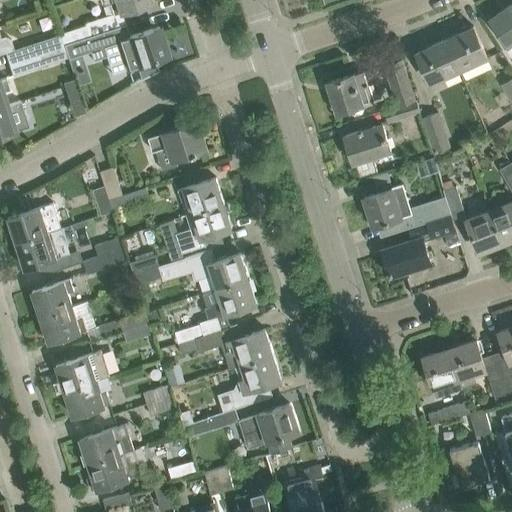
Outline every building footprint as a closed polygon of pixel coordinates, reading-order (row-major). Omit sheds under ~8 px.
[(150,0),(99,0),(100,3),(110,4),(113,14),(151,2),(150,0)] [(489,19),(500,35),(507,46),(511,42),(511,10),(508,5),(489,19)] [(122,12),(60,32),(64,44),(126,24),(122,12)] [(126,24),(64,44),(73,72),(83,68),(79,55),(90,51),(93,60),(107,56),(104,47),(116,43),(125,70),(126,69),(168,55),(159,26),(129,36),(126,24)] [(473,26),(445,38),(460,70),(488,57),(473,26)] [(60,32),(31,41),(35,54),(64,44),(60,32)] [(0,53),(13,49),(10,38),(4,36),(0,36),(0,53)] [(417,51),(425,69),(431,83),(460,70),(445,38),(417,51)] [(64,44),(35,54),(39,66),(67,56),(68,56),(64,44)] [(385,65),(398,105),(415,100),(402,60),(385,65)] [(358,89),(368,85),(363,71),(327,82),(337,112),(350,108),(352,113),(355,115),(362,113),(364,109),(363,104),(358,89)] [(0,78),(0,106),(8,104),(4,91),(10,89),(6,77),(0,78)] [(511,77),(503,84),(511,97),(511,77)] [(75,79),(64,82),(74,116),(85,112),(75,79)] [(415,100),(398,105),(384,110),(388,122),(419,112),(415,100)] [(8,104),(0,106),(0,135),(24,128),(16,102),(8,104)] [(435,152),(451,147),(439,112),(423,117),(435,152)] [(148,137),(153,151),(170,146),(174,159),(192,153),(193,155),(198,154),(197,152),(207,149),(198,121),(148,137)] [(362,129),(362,128),(359,129),(360,130),(344,135),(353,163),(355,162),(359,177),(377,171),(373,157),(391,151),(387,139),(382,123),(362,129)] [(511,201),(491,210),(504,242),(511,238),(511,162),(500,169),(511,190),(511,201)] [(100,171),(105,185),(109,199),(123,194),(113,166),(100,171)] [(390,180),(387,172),(374,176),(376,185),(390,180)] [(224,203),(216,177),(178,189),(182,203),(186,215),(193,213),(224,203)] [(410,206),(403,183),(391,187),(392,188),(364,197),(373,226),(385,222),(389,233),(451,213),(445,196),(410,206)] [(113,211),(112,210),(109,199),(105,185),(93,189),(101,214),(113,211)] [(453,219),(465,215),(456,185),(444,189),(453,219)] [(123,194),(109,199),(112,210),(150,198),(146,186),(123,194)] [(8,217),(16,241),(39,234),(60,227),(51,203),(8,217)] [(232,228),(224,203),(193,213),(197,226),(176,233),(183,252),(206,245),(203,237),(232,228)] [(467,219),(472,232),(480,251),(504,242),(491,210),(467,219)] [(413,240),(401,244),(382,250),(391,281),(407,276),(405,270),(432,262),(427,246),(417,249),(415,242),(445,233),(449,247),(460,244),(456,229),(452,216),(409,229),(413,240)] [(67,239),(64,240),(60,227),(39,234),(16,241),(25,268),(64,255),(63,254),(71,252),(67,239)] [(96,245),(100,256),(125,248),(121,237),(96,245)] [(125,248),(100,256),(84,261),(88,273),(129,260),(125,248)] [(133,274),(137,285),(162,277),(163,279),(192,271),(194,279),(206,276),(207,277),(212,276),(217,288),(228,285),(249,278),(240,252),(216,260),(212,248),(159,265),(133,274)] [(129,261),(133,274),(159,265),(155,253),(129,261)] [(32,291),(40,315),(73,304),(68,291),(74,289),(71,278),(32,291)] [(174,331),(178,344),(198,338),(204,336),(217,332),(231,327),(230,326),(226,313),(257,303),(249,278),(228,285),(217,288),(210,291),(214,303),(204,306),(208,318),(199,321),(200,322),(174,331)] [(73,304),(40,315),(49,342),(88,329),(88,330),(96,327),(87,300),(73,305),(73,304)] [(150,322),(162,318),(158,307),(147,311),(150,322)] [(145,310),(120,318),(98,325),(102,336),(124,329),(148,321),(145,310)] [(148,321),(124,329),(127,341),(152,333),(148,321)] [(230,326),(231,327),(217,332),(204,336),(198,338),(201,348),(202,351),(221,345),(230,369),(235,367),(273,354),(265,328),(241,336),(237,324),(230,326)] [(511,325),(499,331),(506,350),(511,365),(511,325)] [(198,338),(178,344),(182,355),(201,348),(198,338)] [(476,339),(450,347),(457,368),(463,387),(477,382),(474,374),(486,370),(476,339)] [(457,368),(450,347),(423,356),(436,396),(451,391),(448,383),(460,379),(462,387),(463,387),(457,368)] [(56,365),(64,389),(97,379),(106,376),(108,374),(101,350),(56,365)] [(183,423),(184,426),(236,409),(236,408),(262,399),(258,387),(282,379),(273,354),(235,367),(238,376),(234,387),(217,393),(222,410),(192,421),(183,423)] [(511,374),(503,378),(510,399),(511,398),(511,374)] [(510,399),(503,378),(490,382),(497,404),(510,399)] [(97,379),(64,389),(73,416),(112,403),(108,391),(102,393),(97,379)] [(144,392),(148,403),(173,395),(171,389),(169,384),(144,392)] [(173,395),(148,403),(151,415),(177,406),(175,401),(173,395)] [(468,400),(428,413),(432,424),(470,413),(471,412),(468,400)] [(240,419),(244,432),(249,448),(267,442),(271,452),(264,454),(265,455),(291,446),(287,435),(299,432),(289,403),(240,419)] [(471,413),(470,413),(477,437),(492,432),(485,408),(471,413)] [(188,409),(179,411),(183,423),(192,421),(188,409)] [(236,409),(184,426),(187,436),(239,419),(236,409)] [(511,413),(502,417),(511,451),(511,413)] [(80,438),(88,462),(133,448),(125,423),(80,438)] [(321,436),(312,439),(318,456),(327,453),(321,436)] [(478,440),(450,448),(461,486),(477,482),(478,484),(482,483),(481,481),(490,478),(478,440)] [(133,448),(88,462),(92,475),(86,477),(91,491),(136,476),(135,475),(141,473),(133,448)] [(172,478),(198,471),(195,460),(169,467),(172,478)] [(226,464),(215,468),(222,491),(233,488),(226,464)] [(330,464),(320,467),(322,473),(332,470),(330,464)] [(284,484),(275,487),(282,508),(292,506),(293,511),(324,511),(318,487),(325,485),(322,473),(320,467),(320,465),(298,471),(300,477),(283,481),(284,484)] [(215,468),(204,471),(210,494),(222,491),(215,468)] [(164,480),(153,484),(160,509),(172,506),(164,480)] [(235,497),(238,509),(239,511),(270,511),(264,488),(235,497)] [(131,502),(128,491),(102,499),(105,511),(131,502)] [(201,511),(216,511),(214,503),(200,507),(201,511)]
